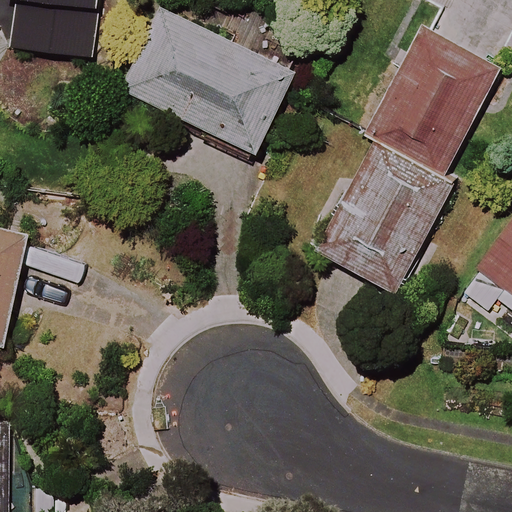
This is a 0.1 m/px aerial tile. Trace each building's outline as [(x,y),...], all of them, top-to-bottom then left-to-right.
[(102,0),(18,0),(14,47),(96,56),(102,0)] [(297,72),(164,9),(127,88),(260,151),(297,72)] [(428,30),(370,142),(316,247),(399,290),(454,186),(446,182),(505,69),(428,30)] [(511,222),(479,267),(458,295),(511,335),(511,222)] [(33,233),(0,225),(0,342),(8,344),(33,233)] [(9,511),(14,425),(0,424),(0,511),(9,511)]
